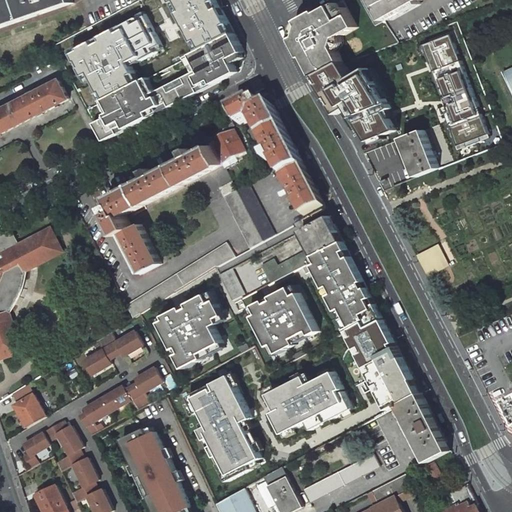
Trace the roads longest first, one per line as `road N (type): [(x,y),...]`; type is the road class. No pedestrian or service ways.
road 1 (tertiary): [(274,77),(499,511)]
road 2 (tertiary): [(511,464),(298,65)]
road 3 (residential): [(0,215),(274,77)]
